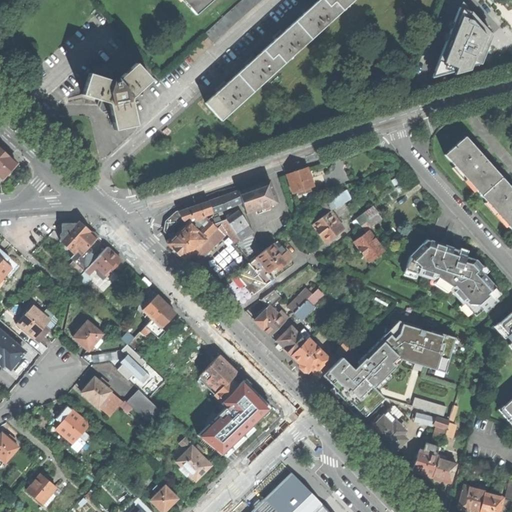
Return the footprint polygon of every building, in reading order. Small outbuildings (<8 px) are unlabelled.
[(182,0),(196,15),(212,0),(182,0)] [(242,0),(205,33),(206,35),(213,43),(261,0),(242,0)] [(286,61),(343,10),(334,0),(318,0),(309,8),(280,34),(270,44),(286,61)] [(334,0),(343,10),(353,0),(334,0)] [(461,2),(437,64),(448,68),(449,73),(481,64),(482,59),(462,65),(454,62),(473,14),(461,2)] [(473,14),(454,62),(462,65),(482,59),(486,50),(492,35),(473,14)] [(213,44),(207,37),(188,53),(195,60),(213,44)] [(221,88),(205,103),(221,120),(286,61),(270,44),(249,62),(221,88)] [(89,73),(82,94),(108,103),(109,104),(114,129),(136,125),(131,99),(131,97),(151,80),(136,63),(116,80),(114,81),(89,73)] [(448,68),(437,64),(432,77),(443,74),(449,73),(448,68)] [(476,190),(481,196),(501,177),(492,167),(486,160),(483,157),(481,155),(475,147),(466,138),(465,136),(444,155),(454,165),(476,189),(476,190)] [(5,153),(0,147),(0,176),(2,179),(17,164),(5,153)] [(297,171),(287,174),(293,193),(313,186),(308,170),(307,167),(297,171)] [(508,226),(511,230),(511,189),(510,187),(501,177),(481,196),(486,201),(508,225),(508,226)] [(253,186),(238,191),(246,213),(277,202),(270,180),(253,186)] [(323,201),(330,211),(351,198),(345,190),(323,201)] [(229,194),(208,201),(211,212),(223,208),(223,207),(232,204),(229,194)] [(208,201),(180,211),(181,218),(183,219),(186,223),(188,222),(189,223),(193,219),(211,212),(208,201)] [(317,206),(324,215),(330,211),(323,201),(317,206)] [(357,228),(360,226),(377,213),(372,207),(353,222),(357,228)] [(167,227),(170,230),(176,224),(183,219),(181,218),(180,211),(177,213),(169,219),(168,224),(167,227)] [(226,219),(240,239),(240,240),(253,232),(238,211),(232,216),(226,219)] [(324,215),(312,224),(318,232),(325,242),(344,229),(330,211),(324,215)] [(360,226),(366,233),(369,231),(367,229),(381,219),(377,213),(360,226)] [(234,243),(240,239),(226,219),(225,217),(214,225),(208,219),(196,230),(189,223),(188,222),(186,223),(167,243),(176,252),(185,260),(191,255),(198,262),(227,233),(234,243)] [(59,241),(74,254),(88,267),(97,257),(91,251),(93,250),(89,246),(97,237),(88,229),(82,224),(62,224),(62,233),(61,233),(60,234),(60,235),(60,236),(61,237),(62,237),(59,241)] [(361,252),(369,262),(384,251),(369,231),(366,233),(354,242),(361,252)] [(465,302),(476,314),(482,309),(484,311),(497,300),(495,298),(500,293),(479,269),(481,267),(475,259),(470,258),(458,254),(460,250),(431,241),(428,246),(422,244),(409,256),(406,267),(414,269),(416,274),(422,276),(435,280),(440,279),(448,284),(449,289),(462,304),(465,302)] [(215,258),(224,267),(231,260),(234,263),(243,254),(232,242),(215,258)] [(272,243),(256,257),(266,270),(268,273),(276,266),(279,269),(282,266),(286,263),(285,262),(290,258),(288,257),(289,256),(281,245),(277,248),(272,243)] [(80,276),(78,278),(84,284),(91,277),(89,275),(93,270),(102,279),(106,275),(106,276),(121,261),(113,253),(107,247),(97,257),(88,267),(84,271),(80,276)] [(3,260),(7,255),(0,249),(0,281),(6,275),(12,268),(3,260)] [(88,267),(74,254),(70,258),(73,261),(84,271),(88,267)] [(8,256),(7,255),(3,260),(12,268),(6,275),(9,277),(19,266),(8,256)] [(252,293),(253,294),(274,279),(271,275),(268,277),(266,274),(264,272),(266,270),(256,257),(236,273),(238,275),(238,274),(242,279),(246,282),(245,283),(246,285),(247,284),(248,285),(245,287),(250,292),(253,290),(253,292),(252,293)] [(197,269),(200,266),(194,260),(193,259),(191,260),(190,262),(197,269)] [(69,265),(80,276),(84,271),(73,261),(69,265)] [(145,276),(142,279),(148,284),(150,286),(151,284),(152,283),(145,276)] [(288,307),(293,313),(314,291),(311,288),(308,292),(306,290),(299,297),(298,297),(288,307)] [(275,289),(263,298),(267,306),(269,304),(272,306),(282,296),(275,289)] [(316,290),(314,291),(293,313),(300,319),(322,296),(316,290)] [(147,314),(152,319),(166,304),(162,300),(157,295),(150,303),(146,306),(142,310),(147,314)] [(166,304),(152,319),(161,328),(175,313),(171,309),(166,304)] [(33,305),(16,324),(34,339),(34,338),(39,342),(48,331),(58,320),(47,311),(46,310),(43,313),(33,305)] [(262,328),(270,336),(288,318),(281,311),(277,315),(269,306),(265,310),(262,308),(259,311),(261,313),(254,321),(262,328)] [(335,309),(325,320),(329,325),(340,314),(335,309)] [(511,311),(498,324),(508,335),(506,336),(511,342),(511,398),(502,407),(510,416),(509,417),(511,419),(511,311)] [(161,328),(152,319),(149,322),(145,326),(151,331),(158,338),(165,332),(161,328)] [(99,346),(106,337),(103,335),(87,321),(83,325),(80,330),(73,337),(80,343),(89,350),(95,343),(99,346)] [(353,357),(347,363),(333,377),(329,381),(337,390),(335,392),(348,404),(350,402),(354,406),(358,410),(362,406),(377,391),(373,387),(395,365),(392,362),(398,356),(402,359),(405,360),(425,366),(444,372),(449,355),(455,338),(439,333),(431,330),(431,332),(420,329),(420,327),(419,327),(398,321),(393,336),(385,334),(366,353),(357,362),(353,357)] [(151,331),(145,326),(139,332),(145,337),(151,331)] [(290,355),(307,338),(310,335),(303,329),(298,334),(291,327),(276,341),(283,348),(290,355)] [(0,364),(2,366),(5,364),(10,368),(20,357),(14,352),(19,347),(0,330),(0,364)] [(134,337),(127,332),(120,339),(127,345),(134,337)] [(311,370),(315,373),(319,369),(319,370),(329,359),(307,338),(290,355),(294,359),(299,364),(299,367),(303,372),(308,374),(311,370)] [(335,351),(341,357),(351,347),(345,341),(335,351)] [(122,350),(127,356),(141,368),(146,363),(127,345),(122,350)] [(25,351),(19,347),(14,352),(20,357),(25,351)] [(199,374),(217,392),(230,379),(236,373),(225,362),(218,355),(202,371),(199,374)] [(141,368),(127,356),(120,363),(123,365),(133,375),(143,384),(150,377),(141,368)] [(395,365),(402,359),(398,356),(392,362),(395,365)] [(327,371),(333,377),(347,363),(341,357),(327,371)] [(133,375),(123,365),(118,370),(128,380),(133,375)] [(111,391),(107,388),(100,382),(94,377),(88,385),(81,393),(97,406),(108,394),(111,391)] [(100,382),(107,388),(110,385),(103,379),(100,382)] [(237,386),(230,379),(217,392),(224,399),(237,386)] [(254,396),(242,382),(237,386),(224,399),(221,402),(225,407),(197,435),(221,455),(266,408),(254,396)] [(121,400),(111,391),(108,394),(111,396),(107,401),(115,408),(118,404),(121,400)] [(134,407),(152,424),(163,413),(139,391),(129,402),(134,407)] [(383,397),(377,391),(362,406),(369,412),(383,397)] [(111,396),(108,394),(97,406),(108,416),(115,408),(107,401),(111,396)] [(207,406),(212,411),(221,402),(216,397),(212,401),(207,406)] [(415,397),(412,406),(443,416),(446,407),(415,397)] [(129,402),(126,400),(120,406),(128,413),(134,407),(129,402)] [(445,436),(452,438),(456,424),(453,423),(458,406),(454,404),(449,422),(445,436)] [(55,429),(72,410),(67,406),(57,417),(48,429),(59,438),(62,435),(55,429)] [(72,410),(55,429),(62,435),(73,444),(84,431),(90,424),(72,410)] [(435,418),(416,412),(414,420),(433,425),(435,418)] [(378,443),(390,455),(406,439),(402,435),(405,431),(396,422),(392,426),(383,416),(367,432),(378,443)] [(443,442),(445,436),(449,422),(435,418),(433,425),(438,427),(434,440),(443,442)] [(0,458),(4,461),(5,462),(6,461),(18,447),(14,444),(8,439),(2,433),(0,435),(0,458)] [(186,451),(191,446),(192,445),(186,439),(180,445),(186,451)] [(419,473),(431,477),(438,457),(438,455),(435,454),(438,447),(426,443),(424,451),(419,449),(412,471),(419,473)] [(211,465),(191,446),(186,451),(176,462),(181,467),(179,469),(186,475),(188,474),(195,481),(197,478),(205,471),(211,465)] [(440,480),(450,483),(456,463),(438,457),(431,477),(440,480)] [(278,511),(333,511),(294,470),(265,498),(278,511)] [(42,504),(43,503),(49,496),(56,487),(40,474),(34,481),(26,490),(42,504)] [(467,510),(476,511),(478,511),(484,493),(484,491),(463,485),(458,507),(467,510)] [(151,501),(161,511),(163,511),(171,504),(177,498),(165,486),(161,489),(156,494),(157,495),(151,501)] [(498,511),(502,498),(484,493),(478,511),(498,511)] [(49,496),(43,503),(46,506),(52,498),(49,496)] [(136,505),(140,510),(142,511),(151,511),(138,499),(134,503),(136,505)]
